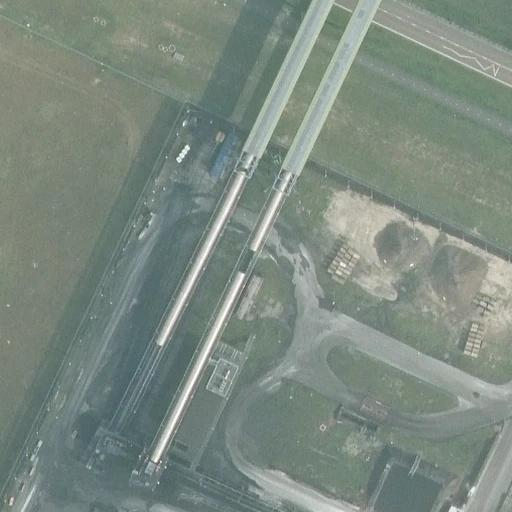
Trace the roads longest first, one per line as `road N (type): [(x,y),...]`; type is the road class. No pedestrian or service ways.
road 1 (unknown): [(65,403),(139,242),(170,218),(217,213),(281,238),(325,324)]
road 2 (unclassified): [(511,72),(357,0)]
